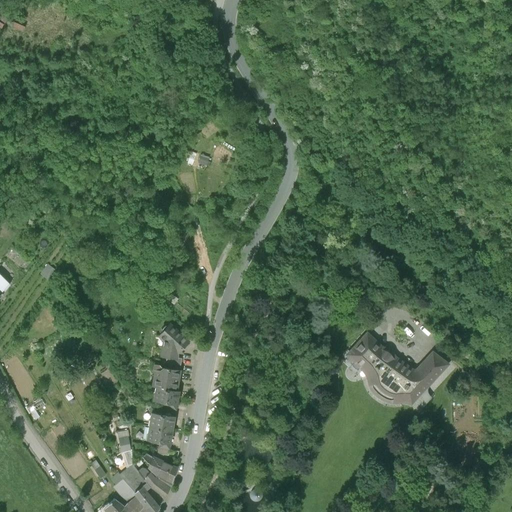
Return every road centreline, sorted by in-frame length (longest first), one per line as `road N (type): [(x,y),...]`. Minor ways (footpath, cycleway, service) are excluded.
road 1 (tertiary): [(170,511),(185,479),(218,324),(284,190),(291,159),(230,42),(233,0)]
road 2 (unclassified): [(81,511),(0,384)]
road 3 (track): [(424,141),(511,225)]
